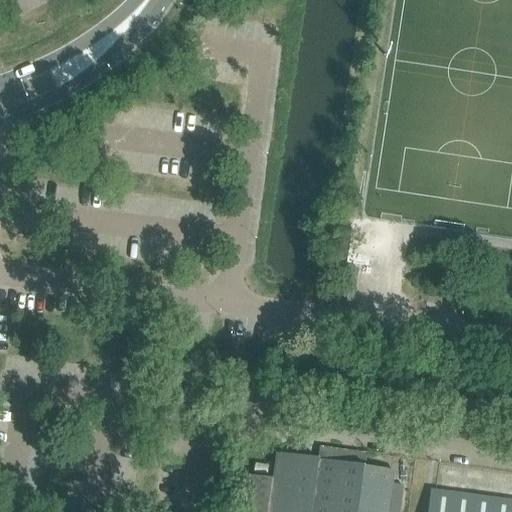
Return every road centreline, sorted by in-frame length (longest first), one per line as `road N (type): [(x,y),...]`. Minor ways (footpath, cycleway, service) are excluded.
road 1 (unclassified): [(511,455),(0,385)]
road 2 (tertiary): [(0,99),(78,62),(147,0)]
